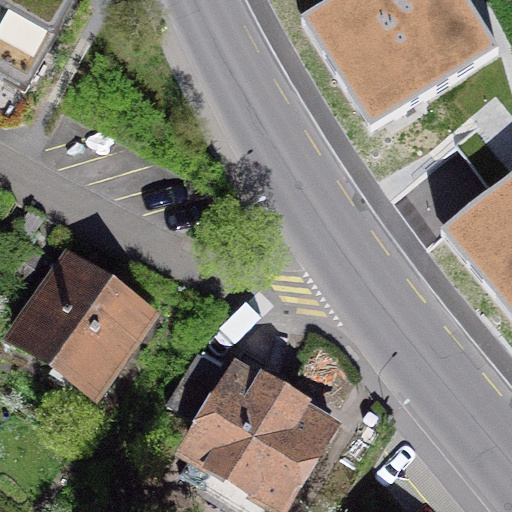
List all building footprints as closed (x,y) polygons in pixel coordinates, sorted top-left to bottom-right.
[(0,0),(0,80),(25,94),(76,0),(0,0)] [(462,0),(343,0),(302,26),(371,136),(498,56),(462,0)] [(511,179),(441,239),(511,323),(511,179)] [(16,344),(93,397),(146,321),(115,299),(117,296),(102,286),(100,288),(69,267),(16,344)] [(221,372),(197,358),(166,409),(190,423),(221,372)] [(179,479),(234,511),(276,511),(330,425),(243,373),(179,479)]
